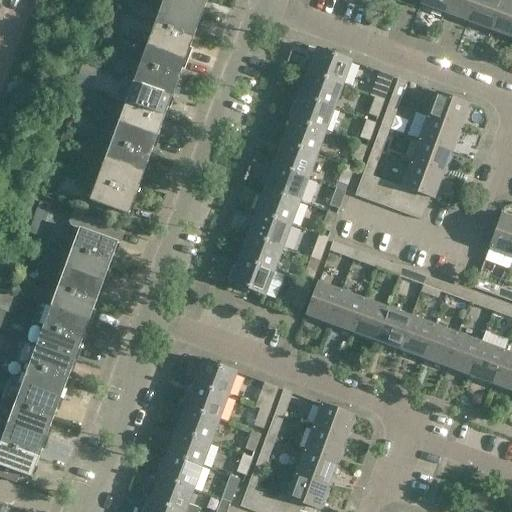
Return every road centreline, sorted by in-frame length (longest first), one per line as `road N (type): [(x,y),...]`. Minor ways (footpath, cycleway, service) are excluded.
road 1 (residential): [(368,511),(404,409),(145,315)]
road 2 (unclassified): [(145,315),(249,26),(270,13)]
road 3 (residential): [(511,104),(270,13)]
road 4 (unclassified): [(77,511),(92,505),(133,388),(145,315)]
road 5 (residential): [(466,256),(511,138)]
